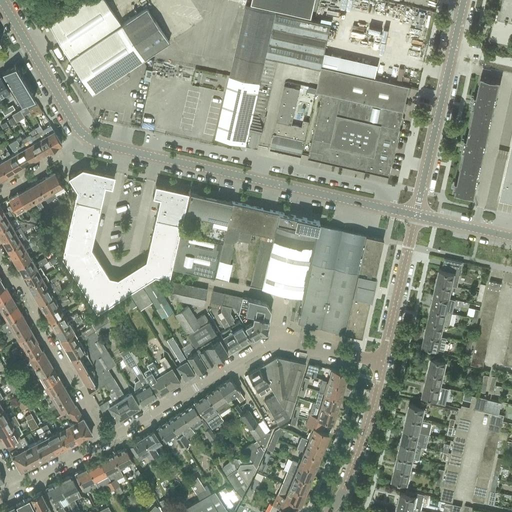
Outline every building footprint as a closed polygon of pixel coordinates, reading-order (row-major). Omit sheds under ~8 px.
[(83,0),(48,23),(69,58),(121,24),(104,0),(83,0)] [(314,0),(251,0),(251,2),(311,16),(314,0)] [(495,8),(489,38),(501,41),(501,44),(509,46),(511,33),(511,0),(501,0),(500,10),(496,9),(496,8),(495,8)] [(260,82),(266,57),(276,12),(245,5),(229,75),(260,82)] [(121,24),(69,58),(92,93),(169,41),(146,7),(121,24)] [(277,59),(320,69),(321,66),(331,24),(314,20),(276,12),(266,57),(277,59)] [(331,54),(328,67),(337,70),(340,57),(331,54)] [(271,83),(274,69),(277,59),(266,57),(260,82),(250,128),(246,143),(258,146),(261,130),(262,131),(262,130),(261,130),(262,128),(260,127),(261,125),(260,125),(260,122),(259,122),(260,120),(262,120),(262,118),(263,119),(271,83)] [(14,65),(2,73),(11,89),(24,82),(24,81),(23,81),(21,78),(22,77),(21,77),(21,78),(19,74),(20,74),(19,73),(19,74),(17,70),(14,65)] [(310,147),(308,157),(389,176),(392,163),(409,86),(399,84),(392,82),(337,70),(328,67),(321,66),(320,69),(321,69),(316,89),(316,91),(322,92),(310,147)] [(0,75),(0,97),(2,101),(12,95),(0,75)] [(215,136),(246,143),(250,128),(260,82),(229,75),(215,136)] [(500,81),(481,76),(476,96),(474,96),(475,95),(474,94),(471,108),(472,107),(474,107),(466,139),(465,139),(465,138),(464,137),(461,151),(462,151),(462,150),(464,151),(457,182),(455,182),(455,181),(454,180),(452,189),(453,189),(454,188),(455,189),(455,193),(474,197),(500,81)] [(24,82),(11,89),(21,105),(21,106),(34,98),(31,92),(30,92),(28,89),(28,88),(28,89),(25,85),(26,85),(24,82)] [(283,85),(272,139),(269,148),(291,154),(299,156),(299,155),(301,155),(309,121),(303,120),(301,126),(291,124),(299,89),(283,85)] [(35,100),(25,106),(29,112),(31,115),(40,110),(35,100)] [(9,112),(7,108),(5,105),(0,108),(4,115),(9,112)] [(25,106),(19,109),(22,115),(23,116),(25,115),(28,113),(29,112),(25,106)] [(19,109),(11,114),(13,116),(16,122),(24,117),(23,116),(22,115),(19,109)] [(49,132),(45,135),(53,149),(61,144),(47,121),(43,123),(49,132)] [(36,128),(32,130),(45,154),(53,149),(45,135),(41,137),(36,128)] [(29,134),(25,137),(29,144),(38,158),(45,154),(32,130),(28,132),(29,134)] [(20,137),(16,139),(30,163),(38,158),(29,144),(25,137),(21,139),(20,137)] [(12,142),(9,144),(14,153),(22,167),(30,163),(16,139),(12,142)] [(511,139),(504,177),(499,197),(502,197),(502,195),(511,197),(511,139)] [(0,155),(2,160),(0,160),(0,164),(7,176),(15,172),(1,148),(0,146),(0,155)] [(5,146),(1,148),(15,172),(22,167),(14,153),(10,155),(5,146)] [(74,199),(61,256),(96,311),(154,275),(168,278),(180,223),(187,192),(188,192),(155,184),(152,196),(159,198),(155,217),(145,260),(117,278),(108,276),(90,247),(100,205),(104,185),(111,187),(114,175),(81,168),(68,176),(76,189),(74,199)] [(54,172),(45,177),(53,191),(62,186),(54,172)] [(45,177),(36,183),(44,197),(47,202),(56,197),(53,191),(45,177)] [(36,183),(26,188),(35,202),(40,211),(44,209),(39,200),(39,199),(44,197),(36,183)] [(26,188),(17,193),(26,207),(35,202),(26,188)] [(172,268),(214,278),(221,245),(231,202),(189,192),(172,268)] [(26,207),(17,193),(8,199),(16,213),(26,207)] [(251,231),(273,236),(278,212),(231,202),(221,245),(232,247),(232,244),(237,240),(249,242),(251,231)] [(52,209),(55,215),(64,210),(60,204),(52,209)] [(49,212),(43,216),(46,221),(52,217),(49,212)] [(273,236),(314,245),(318,225),(319,221),(278,212),(273,236)] [(0,215),(0,227),(9,222),(4,213),(0,215)] [(38,217),(36,222),(42,224),(46,221),(43,216),(42,215),(38,217)] [(0,227),(0,237),(1,240),(15,231),(9,222),(0,227)] [(22,227),(20,228),(22,232),(34,225),(29,223),(22,227)] [(314,245),(302,298),(302,300),(297,299),(295,310),(297,311),(296,316),(298,316),(297,322),(361,336),(369,299),(370,300),(372,294),(369,293),(372,281),(374,282),(376,277),(374,276),(383,239),(318,225),(314,245)] [(15,231),(1,240),(6,249),(20,241),(26,237),(23,232),(20,228),(15,231)] [(261,288),(302,298),(314,245),(273,236),(272,240),(268,255),(261,288)] [(260,237),(257,253),(268,255),(272,240),(260,237)] [(6,249),(12,258),(25,250),(20,241),(6,249)] [(443,250),(461,254),(462,248),(445,244),(443,250)] [(232,249),(232,247),(221,245),(214,278),(226,281),(230,264),(229,263),(232,249)] [(12,258),(17,267),(31,259),(25,250),(12,258)] [(249,286),(261,288),(268,255),(257,253),(249,286)] [(18,267),(23,275),(39,266),(47,261),(44,257),(34,263),(32,258),(31,259),(17,267),(18,267)] [(55,257),(48,261),(50,266),(58,261),(55,257)] [(438,277),(436,283),(452,286),(457,287),(462,262),(444,258),(441,270),(438,269),(438,270),(437,277),(438,277)] [(23,275),(22,276),(27,285),(44,275),(39,266),(23,275)] [(27,285),(33,294),(50,283),(45,274),(44,275),(27,285)] [(50,283),(33,294),(38,303),(52,294),(58,291),(55,286),(59,283),(57,280),(53,282),(52,282),(50,283)] [(154,280),(143,287),(162,318),(173,311),(154,280)] [(489,284),(488,288),(493,289),(499,291),(500,287),(501,284),(489,281),(489,284)] [(173,282),(171,292),(170,299),(203,306),(206,289),(173,282)] [(434,288),(433,295),(449,299),(449,298),(452,286),(436,283),(435,288),(434,288)] [(0,301),(10,295),(5,286),(0,289),(0,301)] [(137,290),(131,293),(141,309),(152,302),(143,288),(138,291),(137,290)] [(488,288),(486,295),(498,297),(499,291),(493,289),(488,288)] [(210,303),(221,305),(224,293),(212,291),(210,303)] [(76,293),(67,298),(69,301),(78,296),(76,293)] [(222,305),(227,306),(230,294),(224,293),(221,305),(222,305)] [(38,303),(43,312),(57,303),(52,294),(38,303)] [(231,307),(233,308),(236,296),(230,294),(227,306),(231,307)] [(0,301),(0,309),(2,312),(16,304),(10,295),(0,301)] [(432,303),(431,308),(446,312),(446,311),(452,312),(455,300),(449,298),(449,299),(433,295),(431,302),(432,302),(432,303)] [(486,295),(485,300),(497,303),(498,297),(486,295)] [(130,296),(123,300),(129,310),(135,306),(130,296)] [(233,308),(239,309),(242,297),(236,296),(233,308)] [(242,297),(239,309),(238,314),(240,313),(268,319),(270,311),(265,302),(242,297)] [(485,300),(483,306),(495,309),(497,303),(485,300)] [(43,312),(49,321),(63,312),(57,303),(43,312)] [(2,312),(7,321),(21,313),(16,304),(2,312)] [(222,305),(221,311),(224,318),(229,326),(241,345),(250,339),(245,331),(239,321),(234,324),(232,320),(234,320),(230,313),(231,307),(227,306),(222,305)] [(194,346),(196,351),(206,366),(227,353),(219,339),(203,314),(195,319),(187,306),(175,314),(194,346)] [(483,306),(482,312),(494,315),(495,309),(483,306)] [(428,314),(427,321),(443,324),(449,325),(452,312),(446,311),(446,312),(431,308),(430,314),(428,314)] [(49,321),(54,330),(68,322),(63,312),(49,321)] [(482,312),(481,318),(493,321),(494,315),(482,312)] [(7,321),(1,325),(4,330),(5,331),(6,334),(12,330),(26,322),(21,313),(7,321)] [(106,313),(91,324),(95,329),(109,320),(106,313)] [(240,313),(238,314),(252,338),(265,330),(268,319),(240,313)] [(224,317),(219,320),(225,329),(220,332),(226,342),(231,351),(241,345),(224,318),(224,317)] [(481,318),(480,324),(491,327),(493,321),(481,318)] [(426,328),(425,334),(441,337),(443,324),(427,321),(425,328),(426,328)] [(12,330),(17,339),(31,331),(26,322),(12,330)] [(55,330),(60,338),(74,330),(69,322),(68,322),(54,330),(54,331),(55,330)] [(480,324),(478,330),(490,333),(491,327),(480,324)] [(92,326),(84,330),(87,335),(94,331),(92,326)] [(60,338),(59,339),(65,348),(79,340),(84,337),(87,335),(84,330),(81,332),(82,333),(76,336),(75,334),(74,332),(73,331),(60,338)] [(478,330),(477,336),(489,338),(490,333),(478,330)] [(17,339),(23,348),(37,340),(31,331),(17,339)] [(87,335),(90,354),(92,362),(93,366),(96,379),(98,388),(105,384),(109,394),(114,391),(127,413),(138,406),(130,393),(124,396),(113,378),(108,369),(115,364),(94,331),(87,335)] [(423,339),(421,346),(443,351),(446,338),(441,337),(425,334),(424,339),(423,339)] [(175,365),(178,371),(184,379),(194,373),(180,350),(172,336),(166,340),(180,363),(175,365)] [(477,336),(476,342),(487,344),(489,338),(477,336)] [(22,349),(27,358),(42,349),(41,350),(36,341),(37,341),(37,340),(23,348),(23,349),(22,349)] [(70,358),(71,359),(79,355),(78,353),(84,350),(79,340),(65,348),(70,358)] [(476,342),(474,348),(486,350),(487,344),(476,342)] [(194,346),(184,352),(186,356),(191,363),(196,372),(206,366),(196,351),(194,346)] [(127,348),(120,352),(129,367),(132,368),(139,380),(135,382),(134,390),(142,404),(156,396),(151,388),(147,382),(136,364),(136,363),(130,352),(129,352),(127,348)] [(474,348),(473,353),(485,356),(486,350),(474,348)] [(28,358),(33,367),(47,358),(42,349),(27,358),(28,359),(28,358)] [(131,351),(129,352),(130,352),(136,363),(140,361),(136,355),(135,356),(133,353),(131,351)] [(79,355),(71,359),(71,360),(80,374),(87,369),(93,366),(84,352),(79,355)] [(473,353),(472,359),(483,362),(485,356),(473,353)] [(276,356),(259,367),(271,388),(275,394),(284,409),(286,413),(290,414),(305,363),(276,356)] [(428,364),(427,371),(443,374),(446,361),(430,357),(430,358),(431,359),(429,364),(428,364)] [(33,379),(39,376),(53,367),(47,358),(33,367),(28,370),(33,379)] [(165,370),(160,373),(169,388),(180,382),(165,358),(160,361),(165,370)] [(483,362),(472,359),(470,365),(482,368),(483,362)] [(148,368),(143,371),(152,386),(154,388),(158,395),(169,388),(160,373),(159,373),(152,361),(146,365),(148,368)] [(308,364),(305,374),(310,376),(311,371),(316,372),(318,366),(314,365),(308,364)] [(87,369),(80,374),(90,392),(96,388),(92,381),(96,379),(93,366),(87,369)] [(39,376),(44,385),(58,377),(53,367),(39,376)] [(247,374),(251,380),(250,380),(251,382),(252,382),(253,383),(252,383),(253,386),(254,385),(255,386),(254,387),(255,392),(258,392),(260,395),(271,388),(259,367),(247,374)] [(331,369),(327,381),(343,386),(343,385),(344,385),(346,380),(345,380),(346,373),(331,369)] [(6,371),(1,373),(6,383),(11,380),(6,371)] [(426,376),(424,383),(440,387),(443,374),(427,371),(428,371),(427,377),(426,376)] [(43,398),(44,397),(63,386),(58,377),(44,385),(37,389),(43,398)] [(229,378),(218,386),(219,388),(227,399),(234,394),(239,401),(244,398),(242,396),(237,388),(233,382),(230,378),(229,378)] [(321,379),(318,391),(339,398),(343,386),(327,381),(321,379)] [(11,380),(6,383),(12,392),(16,389),(11,380)] [(423,389),(421,396),(431,399),(436,400),(435,403),(445,405),(449,389),(440,387),(424,383),(424,384),(425,384),(424,388),(424,389),(423,389)] [(48,402),(50,406),(69,395),(63,386),(44,397),(48,402)] [(218,386),(206,394),(214,408),(218,414),(231,405),(226,399),(218,386)] [(114,391),(109,394),(114,402),(101,410),(109,424),(116,420),(127,413),(114,391)] [(318,391),(314,403),(318,405),(319,405),(320,405),(335,410),(339,398),(318,391)] [(206,394),(193,403),(199,411),(202,416),(205,420),(206,420),(211,428),(223,420),(218,414),(214,408),(206,394)] [(275,394),(263,401),(272,416),(284,409),(280,403),(275,394)] [(69,395),(50,406),(52,409),(57,406),(60,412),(74,404),(69,395)] [(472,396),(469,407),(473,408),(473,409),(477,410),(480,398),(476,397),(472,396)] [(22,398),(16,401),(22,410),(27,407),(22,398)] [(489,400),(480,398),(477,410),(486,412),(489,400)] [(497,402),(489,400),(486,412),(491,413),(495,414),(495,413),(497,402)] [(192,404),(180,412),(188,424),(188,425),(189,425),(192,430),(195,429),(203,423),(199,418),(201,417),(197,412),(192,404)] [(237,404),(232,406),(237,414),(241,411),(237,404)] [(408,411),(406,417),(421,421),(424,407),(409,404),(408,404),(407,411),(408,411)] [(309,414),(306,420),(307,420),(319,424),(321,419),(332,422),(334,416),(335,417),(337,411),(335,411),(335,410),(320,405),(319,405),(318,405),(316,412),(312,411),(311,414),(309,414)] [(67,411),(63,413),(64,415),(69,424),(70,424),(79,440),(91,433),(75,406),(67,411)] [(460,408),(460,411),(472,414),(473,409),(473,408),(469,407),(461,406),(460,408)] [(0,410),(0,422),(9,418),(3,409),(0,410)] [(284,409),(272,416),(278,425),(289,419),(289,418),(286,413),(284,409)] [(248,410),(239,416),(260,447),(263,451),(268,439),(248,410)] [(460,411),(459,417),(471,420),(472,414),(460,411)] [(0,422),(0,434),(14,427),(32,416),(30,412),(12,423),(9,418),(0,422)] [(180,412),(168,420),(177,433),(185,445),(189,442),(186,437),(194,432),(192,430),(189,425),(188,425),(188,424),(180,412)] [(491,413),(489,424),(501,427),(504,415),(503,415),(495,413),(495,414),(491,413)] [(64,427),(58,430),(67,446),(78,440),(79,440),(70,424),(69,424),(64,415),(59,418),(64,427)] [(32,417),(26,421),(31,430),(38,426),(32,417)] [(404,422),(403,429),(424,434),(429,436),(432,423),(421,421),(406,417),(405,423),(404,422)] [(459,417),(457,423),(469,426),(471,420),(459,417)] [(168,420),(156,428),(162,436),(165,441),(169,438),(174,445),(177,443),(180,448),(185,445),(177,433),(168,420)] [(306,420),(304,426),(311,428),(307,439),(323,446),(324,444),(325,445),(327,440),(326,439),(328,434),(317,429),(319,424),(307,420),(306,420)] [(456,428),(456,429),(468,431),(469,426),(457,423),(456,428)] [(55,453),(67,446),(58,430),(52,433),(47,424),(41,427),(46,437),(55,453)] [(489,424),(487,430),(500,433),(500,431),(501,427),(489,424)] [(14,427),(0,434),(0,435),(5,445),(20,436),(14,427)] [(41,440),(34,443),(43,459),(55,453),(47,439),(46,437),(41,427),(36,430),(41,440)] [(274,431),(271,438),(277,441),(282,428),(280,427),(274,431)] [(209,428),(203,431),(209,440),(215,437),(209,428)] [(402,437),(401,442),(416,446),(421,447),(424,434),(403,429),(401,437),(402,437)] [(456,429),(455,435),(467,437),(468,431),(456,429)] [(153,430),(142,437),(157,462),(161,459),(154,448),(157,446),(161,443),(158,438),(153,430)] [(487,430),(486,436),(498,439),(500,433),(487,430)] [(498,439),(506,441),(508,433),(500,431),(500,433),(498,439)] [(220,433),(215,437),(218,442),(224,438),(220,433)] [(455,435),(453,440),(466,443),(467,437),(455,435)] [(29,446),(28,446),(23,436),(18,439),(32,465),(43,459),(34,443),(29,446)] [(486,436),(485,442),(497,445),(498,439),(486,436)] [(142,437),(130,444),(135,453),(139,458),(143,455),(145,454),(152,465),(157,462),(142,437)] [(301,437),(296,448),(302,450),(302,451),(303,451),(318,457),(323,446),(307,439),(301,437)] [(271,438),(266,449),(272,452),(277,441),(271,438)] [(32,465),(18,439),(6,446),(20,471),(32,465)] [(497,445),(496,448),(504,449),(506,441),(498,439),(497,445)] [(453,440),(452,446),(464,449),(466,443),(453,440)] [(242,449),(252,463),(255,468),(263,451),(260,447),(258,448),(253,442),(242,449)] [(398,448),(397,455),(413,459),(418,460),(421,447),(416,446),(401,442),(399,448),(398,448)] [(485,442),(483,448),(496,451),(496,448),(497,445),(485,442)] [(452,446),(451,452),(463,455),(464,449),(452,446)] [(124,447),(112,454),(119,468),(132,462),(124,447)] [(483,448),(482,454),(494,457),(496,451),(483,448)] [(318,457),(303,451),(302,451),(297,462),(298,463),(314,469),(318,457)] [(450,453),(449,458),(462,461),(463,455),(451,452),(450,453)] [(112,454),(100,460),(111,482),(116,480),(123,476),(119,468),(112,454)] [(482,454),(481,460),(493,462),(494,457),(482,454)] [(396,462),(395,468),(410,471),(413,459),(397,455),(395,462),(396,462)] [(230,459),(232,462),(236,468),(247,485),(255,468),(252,463),(240,463),(236,458),(230,459)] [(449,458),(448,464),(460,467),(462,461),(449,458)] [(161,459),(157,462),(163,472),(168,469),(161,459)] [(100,460),(87,466),(98,488),(99,489),(106,485),(111,482),(100,460)] [(291,460),(286,471),(294,474),(309,480),(314,469),(298,463),(297,462),(291,460)] [(481,460),(479,466),(492,468),(493,462),(481,460)] [(261,461),(257,470),(265,473),(269,465),(261,461)] [(448,464),(447,470),(459,473),(460,467),(448,464)] [(98,488),(87,466),(74,473),(84,492),(91,489),(92,491),(98,488)] [(479,466),(478,472),(490,474),(492,468),(479,466)] [(236,468),(227,475),(242,495),(247,485),(236,468)] [(391,480),(392,481),(407,484),(410,471),(395,468),(394,474),(393,473),(391,480)] [(132,472),(139,483),(144,480),(137,469),(132,472)] [(447,470),(445,476),(458,479),(459,473),(447,470)] [(286,471),(281,483),(304,492),(309,480),(294,474),(286,471)] [(478,472),(477,478),(489,480),(490,474),(478,472)] [(70,475),(58,481),(69,503),(72,509),(77,507),(74,500),(81,496),(75,484),(70,475)] [(445,476),(444,482),(456,485),(458,479),(445,476)] [(254,478),(250,486),(254,488),(259,480),(254,478)] [(477,478),(475,483),(488,486),(489,480),(477,478)] [(69,503),(58,481),(45,487),(56,509),(57,511),(65,511),(62,507),(69,503)] [(444,482),(443,488),(455,490),(456,485),(444,482)] [(276,493),(274,499),(275,500),(286,504),(288,499),(299,504),(301,498),(303,499),(305,494),(304,493),(304,492),(289,486),(281,483),(277,494),(276,493)] [(475,483),(474,489),(486,492),(488,486),(475,483)] [(254,488),(250,486),(245,494),(250,497),(254,488)] [(232,488),(225,493),(228,498),(235,493),(232,488)] [(443,488),(441,494),(454,496),(455,490),(443,488)] [(222,489),(216,493),(226,508),(232,504),(228,498),(225,493),(222,489)] [(474,489),(473,495),(485,498),(486,492),(474,489)] [(149,491),(139,497),(143,504),(153,498),(149,491)] [(228,511),(226,508),(216,493),(214,491),(177,511),(228,511)] [(490,491),(487,504),(494,505),(496,492),(495,492),(490,491)] [(50,511),(41,492),(30,498),(37,511),(50,511)] [(415,496),(409,495),(399,492),(399,493),(400,493),(399,499),(398,499),(396,506),(413,509),(420,511),(424,494),(415,492),(415,496)] [(175,493),(167,498),(170,503),(178,499),(175,493)] [(441,494),(440,499),(452,502),(454,496),(441,494)] [(15,505),(19,511),(35,511),(28,498),(15,505)] [(272,505),(268,511),(288,511),(283,509),(286,504),(275,500),(274,499),(271,504),(272,505)] [(450,511),(452,504),(445,503),(442,511),(450,511)]
